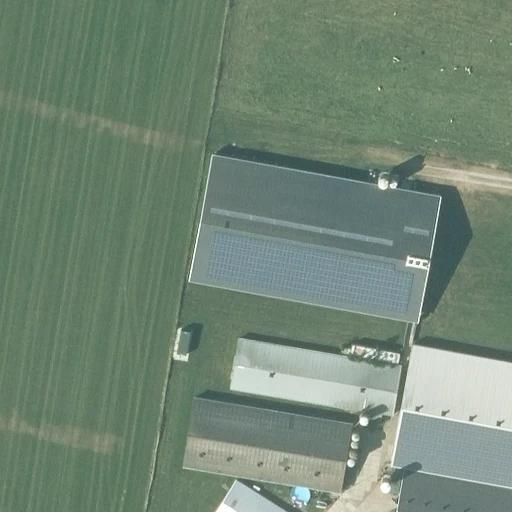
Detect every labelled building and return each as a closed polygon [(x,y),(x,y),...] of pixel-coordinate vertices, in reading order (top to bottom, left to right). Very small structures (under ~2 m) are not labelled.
[(190,279),(417,321),(440,197),(213,154),(190,279)] [(382,414),(394,416),(402,368),(243,342),(236,390),(370,412),(369,418),(382,420),(382,414)] [(389,462),(405,465),(511,485),(511,361),(411,343),(389,462)] [(193,396),(182,464),(338,490),(350,422),(193,396)] [(511,511),(511,485),(405,465),(396,511),(511,511)] [(219,511),(283,511),(237,483),(219,511)]
